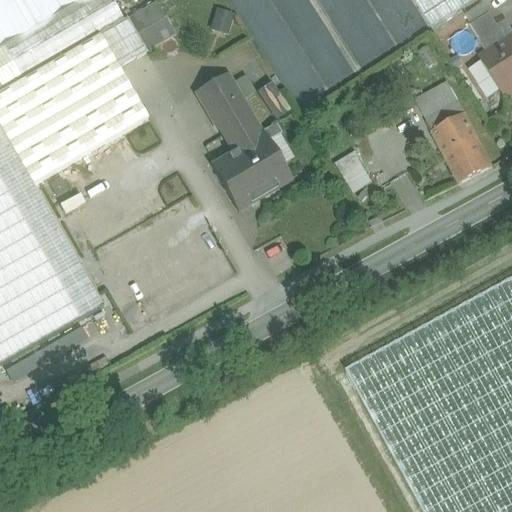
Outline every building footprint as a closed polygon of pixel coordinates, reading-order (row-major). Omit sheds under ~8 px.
[(63,14),(55,0),(0,0),(0,33),(7,46),(63,14)] [(7,46),(2,49),(15,70),(55,47),(62,59),(98,38),(123,23),(109,0),(87,0),(63,14),(7,46)] [(55,0),(63,14),(87,0),(55,0)] [(152,0),(109,0),(123,23),(126,21),(155,4),(152,0)] [(465,9),(459,0),(416,0),(435,29),(465,9)] [(479,0),(459,0),(465,9),(479,0)] [(155,4),(126,21),(145,54),(175,37),(156,4),(155,4)] [(215,9),(208,30),(226,36),(233,15),(215,9)] [(511,40),(508,43),(489,15),(469,28),(487,57),(481,61),(482,63),(472,70),(485,90),(495,83),(502,94),(511,87),(511,40)] [(123,23),(98,38),(117,71),(145,54),(126,21),(123,23)] [(0,94),(0,132),(33,191),(41,186),(148,124),(117,71),(98,38),(62,59),(20,83),(0,94)] [(15,70),(13,71),(20,83),(62,59),(55,47),(15,70)] [(2,49),(0,50),(0,94),(20,83),(13,71),(15,70),(2,49)] [(226,77),(195,96),(210,121),(241,102),(226,77)] [(271,121),(286,114),(271,83),(255,91),(271,121)] [(448,86),(416,104),(426,122),(458,104),(448,86)] [(241,102),(210,121),(217,133),(223,130),(248,115),(241,102)] [(458,104),(426,122),(432,134),(464,116),(458,104)] [(248,115),(223,130),(237,154),(262,139),(248,115)] [(432,134),(459,186),(492,169),(464,116),(432,134)] [(0,368),(102,310),(0,132),(0,368)] [(237,154),(211,169),(237,214),(290,183),(263,138),(262,139),(237,154)] [(372,184),(354,153),(333,166),(352,196),(372,184)] [(510,511),(511,281),(346,372),(422,511),(510,511)]
